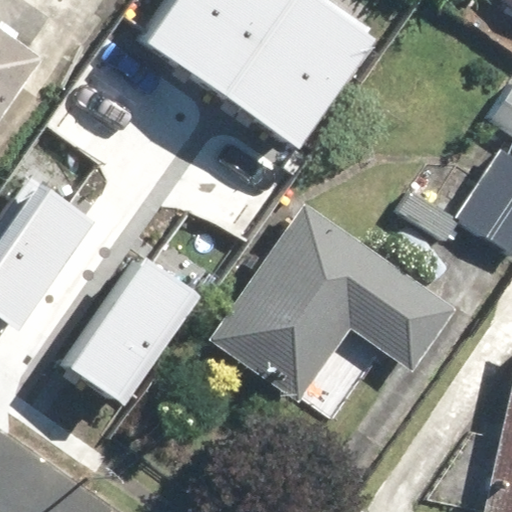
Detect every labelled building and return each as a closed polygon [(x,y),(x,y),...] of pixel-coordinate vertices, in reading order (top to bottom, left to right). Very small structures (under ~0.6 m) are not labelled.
[(328,0),(156,0),(133,36),(288,138),(364,23),(328,0)] [(0,106),(32,54),(0,34),(0,106)] [(238,176),(95,74),(61,122),(78,134),(45,181),(171,270),(238,176)] [(511,84),(510,83),(485,119),(511,137),(511,84)] [(511,159),(501,152),(455,219),(511,257),(511,159)] [(21,180),(0,211),(0,316),(8,321),(77,217),(21,180)] [(442,304),(293,203),(199,341),(296,407),(344,337),(396,372),(442,304)] [(138,253),(68,357),(124,394),(194,290),(138,253)] [(466,511),(511,511),(511,336),(511,337),(466,511)]
